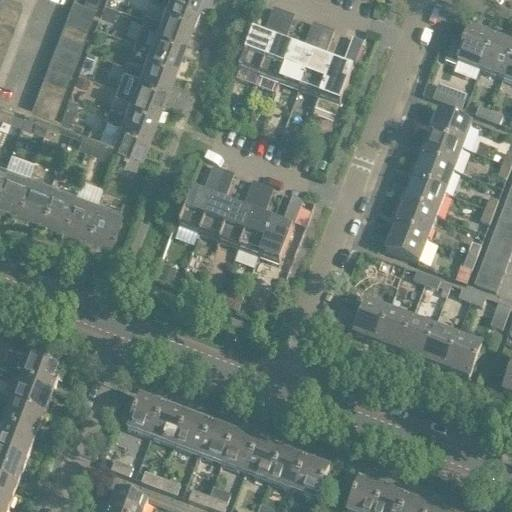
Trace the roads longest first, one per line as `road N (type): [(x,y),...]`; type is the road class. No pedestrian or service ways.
road 1 (residential): [(275,387),(424,0)]
road 2 (tertiary): [(511,477),(275,387)]
road 3 (residential): [(59,511),(128,330)]
road 4 (tertiary): [(275,387),(128,330)]
road 5 (tertiary): [(128,330),(0,281)]
